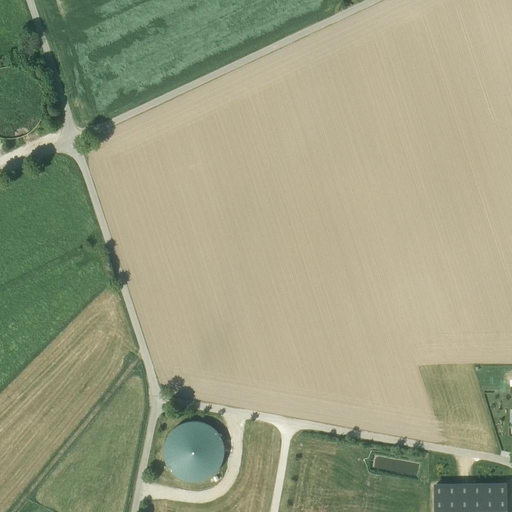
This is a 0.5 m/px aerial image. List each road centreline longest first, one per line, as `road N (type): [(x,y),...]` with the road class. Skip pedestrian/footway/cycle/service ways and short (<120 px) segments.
road 1 (track): [(74,139),(155,385),(134,511)]
road 2 (track): [(156,400),(511,461)]
road 3 (track): [(74,139),(373,0)]
road 4 (track): [(23,511),(148,361)]
road 5 (track): [(29,0),(74,139)]
